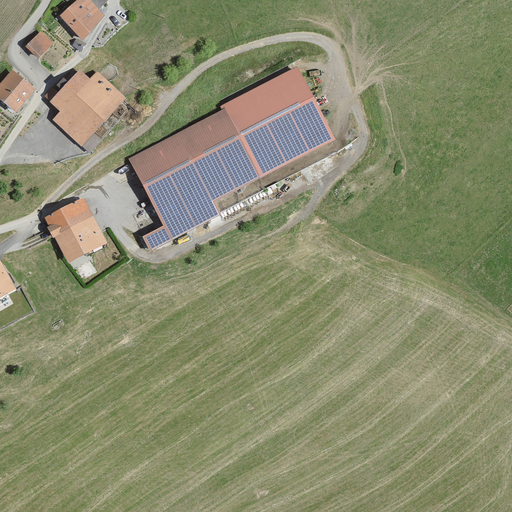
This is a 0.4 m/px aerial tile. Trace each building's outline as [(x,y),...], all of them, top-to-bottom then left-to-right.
[(78,43),(101,17),(95,10),(104,3),(101,0),(76,0),(56,18),(78,43)] [(49,45),(37,33),(23,47),(35,59),(49,45)] [(329,144),(292,71),(215,109),(217,114),(124,161),(159,229),(137,240),(145,254),(215,218),(209,206),(329,144)] [(30,91),(7,72),(0,81),(0,104),(11,114),(30,91)] [(85,82),(75,72),(45,104),(56,114),(48,122),(76,148),(122,100),(93,73),(85,82)] [(101,248),(79,201),(40,220),(44,229),(42,230),(48,241),(50,240),(63,266),(101,248)] [(0,297),(10,293),(0,273),(0,297)]
